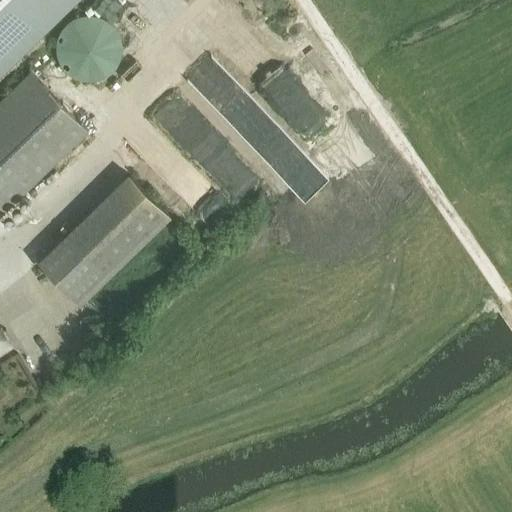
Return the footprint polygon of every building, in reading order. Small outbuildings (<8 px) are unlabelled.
[(0,0),(0,66),(68,0),(0,0)] [(113,27),(110,23),(106,20),(100,17),(94,15),(88,14),(82,14),(76,16),(69,20),(64,25),(60,30),(58,36),(56,42),(56,48),(56,53),(57,58),(60,63),(63,67),(67,71),(72,75),(77,78),(83,79),(90,79),(95,79),(100,77),(105,74),(109,71),(113,68),(116,63),(119,59),(120,53),(121,48),(120,41),(119,36),(116,30),(113,27)] [(0,214),(87,130),(30,71),(0,99),(0,214)] [(234,113),(235,116),(221,127),(257,174),(291,149),(253,98),(234,113)] [(164,143),(157,137),(148,147),(136,136),(128,145),(147,162),(164,143)] [(191,176),(198,170),(176,147),(151,171),(208,230),(226,212),(191,176)] [(210,186),(214,182),(217,185),(212,191),(230,208),(254,182),(222,153),(200,177),(210,186)] [(169,214),(130,173),(39,261),(79,302),(169,214)] [(0,325),(0,350),(11,343),(0,325)]
